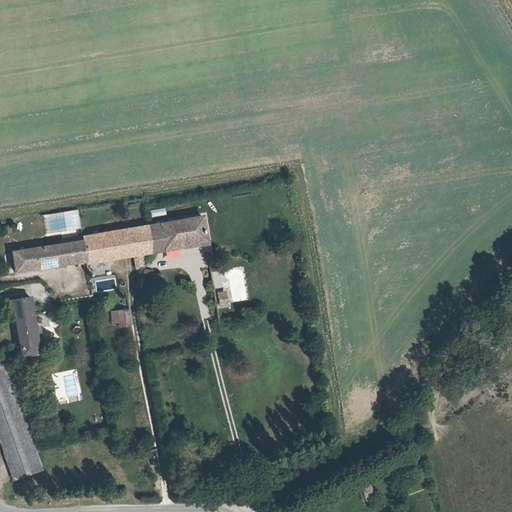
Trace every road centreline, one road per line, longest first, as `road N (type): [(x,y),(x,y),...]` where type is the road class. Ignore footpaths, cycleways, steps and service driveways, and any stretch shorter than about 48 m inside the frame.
road 1 (track): [(255,511),(341,460),(404,392),(463,303),(511,262)]
road 2 (unclassified): [(0,507),(236,511)]
